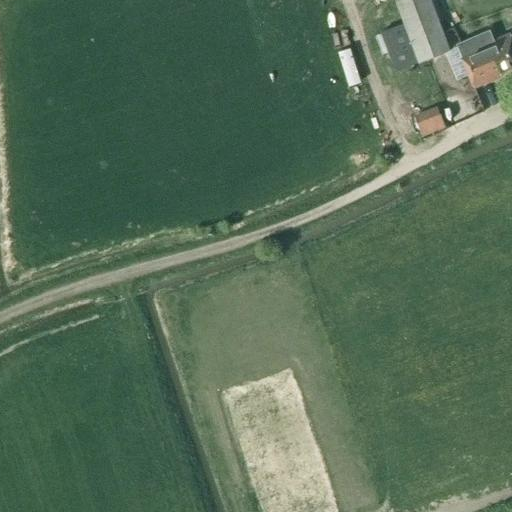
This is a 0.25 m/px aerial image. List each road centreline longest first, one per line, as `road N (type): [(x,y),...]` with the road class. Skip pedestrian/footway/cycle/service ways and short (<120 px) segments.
road 1 (unclassified): [(183,257),(318,214),(511,114)]
road 2 (track): [(0,317),(183,257)]
